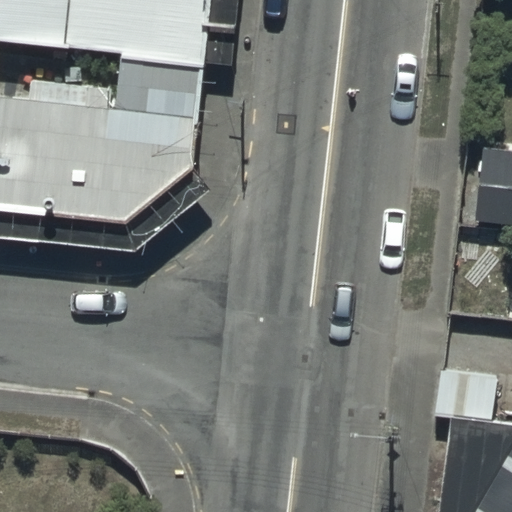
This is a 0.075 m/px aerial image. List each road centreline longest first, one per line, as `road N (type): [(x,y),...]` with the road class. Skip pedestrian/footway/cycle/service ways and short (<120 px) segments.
road 1 (tertiary): [(346,0),(307,359)]
road 2 (residential): [(307,359),(0,325)]
road 3 (tertiary): [(307,359),(289,511)]
